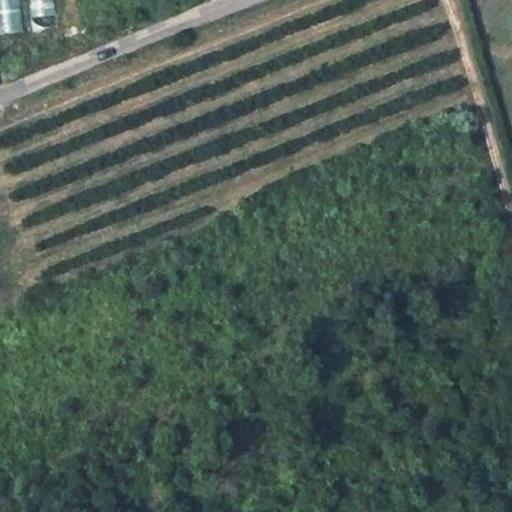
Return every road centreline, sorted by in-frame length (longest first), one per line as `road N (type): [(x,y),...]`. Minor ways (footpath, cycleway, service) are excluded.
road 1 (unclassified): [(260,0),(0,104)]
road 2 (track): [(511,224),(449,0)]
